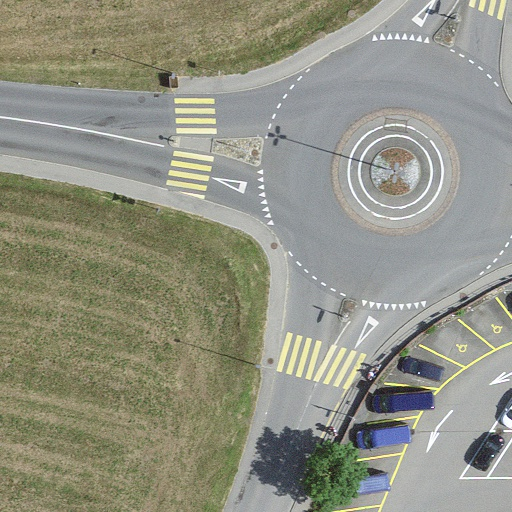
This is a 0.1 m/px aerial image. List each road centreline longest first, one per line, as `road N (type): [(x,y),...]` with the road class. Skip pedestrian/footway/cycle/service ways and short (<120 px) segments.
road 1 (secondary): [(0,117),(298,160)]
road 2 (tertiary): [(265,511),(368,265)]
road 3 (secondary): [(438,88),(403,77),(366,80),(334,97),(310,125),(298,160)]
road 4 (secondary): [(368,265),(433,260),(461,241),(489,182)]
road 5 (secondary): [(298,160),(300,194),(314,225),(337,250),(368,265)]
